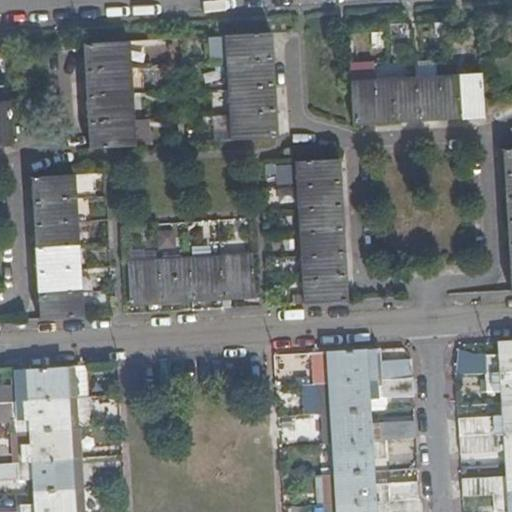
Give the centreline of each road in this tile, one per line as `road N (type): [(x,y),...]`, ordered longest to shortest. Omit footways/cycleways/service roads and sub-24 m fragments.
road 1 (residential): [(429,318),(0,342)]
road 2 (residential): [(426,281),(492,278),(485,135)]
road 3 (residential): [(352,141),(361,284),(426,281)]
road 4 (residential): [(442,511),(429,318)]
road 5 (residential): [(0,308),(20,295),(12,177),(20,159)]
road 6 (residential): [(288,25),(296,117),(352,141)]
road 7 (residential): [(20,159),(61,131),(59,39)]
road 8 (residential): [(352,141),(485,135)]
